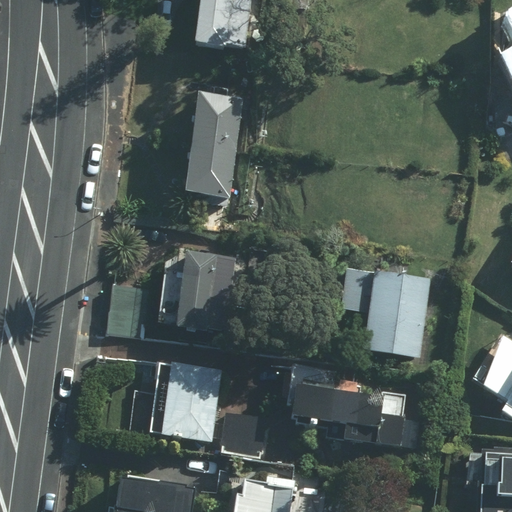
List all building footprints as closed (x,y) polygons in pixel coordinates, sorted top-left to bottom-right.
[(189,0),(183,54),(218,58),(218,55),(243,58),(249,0),(189,0)] [(511,23),(505,27),(509,37),(506,38),(511,50),(511,58),(501,63),(511,86),(511,23)] [(229,211),(242,102),(185,95),(172,204),(229,211)] [(228,343),(236,263),(172,256),(161,263),(153,335),(228,343)] [(511,257),(502,273),(511,278),(511,257)] [(356,355),(416,364),(428,284),(368,275),(356,355)] [(511,352),(502,347),(501,350),(494,346),(474,394),(500,410),(495,419),(511,428),(511,352)] [(220,378),(162,372),(153,444),(212,451),(220,378)] [(377,405),(284,396),(280,430),(335,436),(334,448),(401,454),(406,399),(377,396),(377,405)] [(265,422),(223,418),(219,457),(261,461),(265,422)] [(511,511),(511,458),(473,456),(470,511),(511,511)] [(121,488),(109,487),(106,511),(101,511),(100,511),(191,511),(194,489),(122,482),(121,488)] [(226,500),(225,511),(290,511),(294,485),(260,482),(260,486),(236,484),(235,501),(226,500)]
